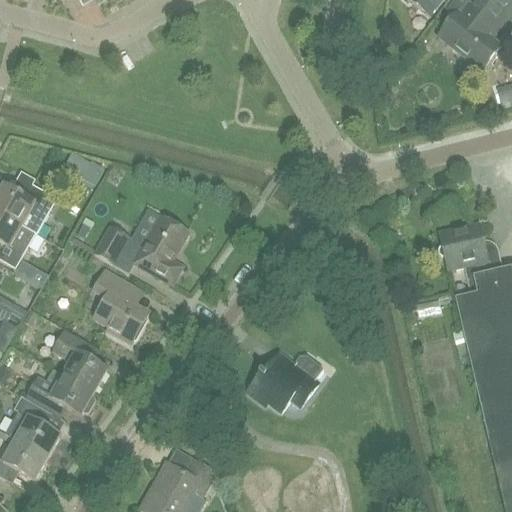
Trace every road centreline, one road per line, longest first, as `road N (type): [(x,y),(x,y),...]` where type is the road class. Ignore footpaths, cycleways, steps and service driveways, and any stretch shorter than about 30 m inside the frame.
road 1 (tertiary): [(86,511),(281,250),(353,176)]
road 2 (unclassified): [(353,176),(252,3)]
road 3 (residential): [(169,0),(102,38),(0,9)]
road 4 (tertiary): [(353,176),(511,136)]
